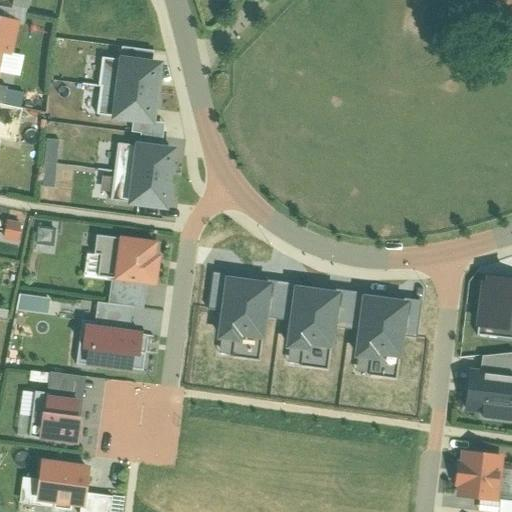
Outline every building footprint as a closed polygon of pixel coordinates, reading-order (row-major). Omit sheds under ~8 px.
[(511,11),(511,0),(478,0),(463,14),(484,37),(511,11)] [(20,10),(0,6),(0,85),(6,87),(20,10)] [(171,58),(125,52),(117,117),(162,123),(171,58)] [(56,178),(57,139),(45,139),(43,178),(56,178)] [(166,212),(174,148),(130,142),(122,206),(166,212)] [(162,244),(123,239),(118,283),(156,287),(162,244)] [(511,327),(511,272),(492,270),(491,277),(487,276),(481,323),(511,327)] [(215,332),(256,339),(265,287),(224,280),(215,332)] [(288,292),(287,344),(326,345),(327,293),(288,292)] [(47,313),(48,297),(17,294),(16,311),(47,313)] [(354,295),(349,359),(366,361),(366,373),(396,375),(401,298),(354,295)] [(97,313),(90,356),(146,364),(152,321),(97,313)] [(511,414),(511,370),(473,365),(468,410),(511,414)] [(82,444),(89,396),(41,388),(33,436),(82,444)] [(496,451),(460,449),(458,494),(494,496),(496,451)] [(90,504),(96,463),(44,456),(38,496),(90,504)]
